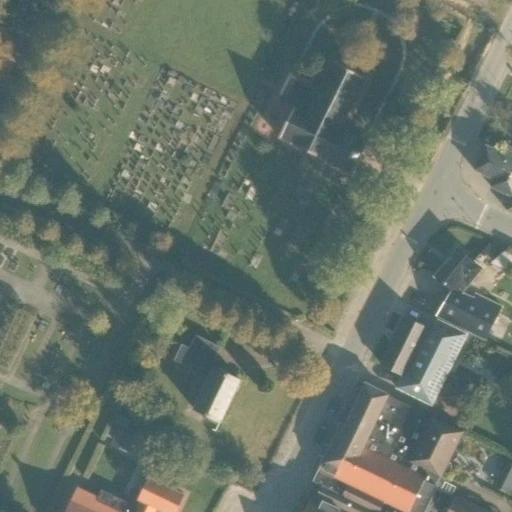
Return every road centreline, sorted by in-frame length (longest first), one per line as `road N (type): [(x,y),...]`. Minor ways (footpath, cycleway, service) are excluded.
road 1 (unclassified): [(273,511),(435,191)]
road 2 (unclassified): [(435,191),(511,25)]
